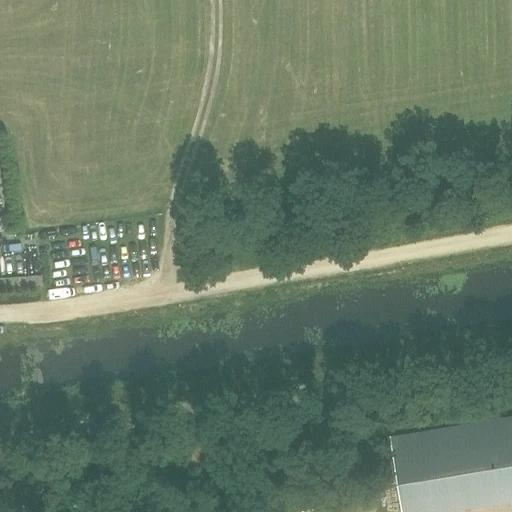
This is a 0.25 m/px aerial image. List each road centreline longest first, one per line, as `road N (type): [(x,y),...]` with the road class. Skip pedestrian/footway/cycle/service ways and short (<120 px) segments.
road 1 (unclassified): [(511,362),(0,445)]
road 2 (track): [(0,315),(511,235)]
road 3 (unknown): [(211,0),(213,59),(163,292)]
